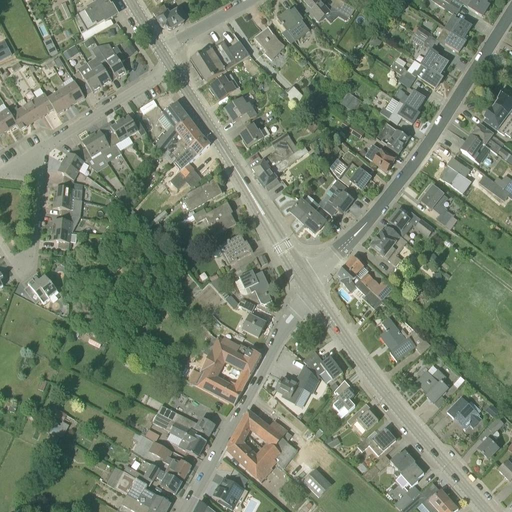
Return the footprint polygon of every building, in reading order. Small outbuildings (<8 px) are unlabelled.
[(106,0),(104,0),(77,16),(74,18),(80,29),(84,27),(112,10),(106,0)] [(305,0),(304,2),(310,8),(305,12),(312,20),(314,18),(318,23),(329,13),(321,4),(323,2),(321,0),(305,0)] [(355,11),(343,3),(337,0),(336,0),(331,9),(349,20),(355,11)] [(441,1),(440,0),(436,0),(434,4),(455,18),(458,12),(441,1)] [(456,0),(455,2),(452,0),(441,0),(441,1),(458,12),(462,6),(467,9),(468,9),(481,18),(488,8),(476,0),(456,0)] [(66,4),(59,7),(66,21),(72,18),(66,4)] [(164,8),(153,15),(157,21),(161,28),(171,31),(183,24),(176,12),(170,15),(168,12),(168,13),(164,8)] [(112,10),(84,27),(87,32),(82,35),(86,42),(114,26),(110,20),(116,16),(112,10)] [(289,14),(279,22),(294,43),(309,32),(294,12),(289,15),(289,14)] [(453,19),(445,31),(461,42),(461,41),(470,28),(459,21),(457,20),(455,19),(453,19)] [(268,30),(254,41),(260,48),(262,46),(268,54),(265,57),(272,63),(285,49),(278,42),(277,43),(273,38),(273,37),(268,30)] [(416,35),(427,42),(436,48),(439,43),(419,30),(416,35)] [(444,45),(458,54),(465,43),(461,41),(461,42),(445,31),(438,41),(445,45),(444,45)] [(0,43),(0,60),(10,56),(3,42),(0,43)] [(436,48),(427,42),(423,48),(432,54),(436,48)] [(207,85),(237,65),(249,58),(239,43),(228,50),(223,43),(193,62),(207,85)] [(133,45),(123,53),(127,59),(138,51),(133,45)] [(64,54),(68,61),(80,53),(76,46),(64,54)] [(96,59),(87,65),(102,89),(111,83),(105,73),(110,70),(107,64),(101,54),(97,49),(92,53),(96,59)] [(112,52),(101,54),(107,64),(110,70),(116,80),(126,74),(120,64),(125,61),(118,49),(112,52)] [(438,78),(447,64),(436,57),(427,71),(438,78)] [(55,73),(53,69),(50,64),(43,68),(49,78),(55,73)] [(427,71),(422,68),(420,67),(416,74),(414,72),(411,77),(406,73),(407,72),(394,64),(390,70),(401,77),(412,84),(416,78),(421,81),(421,82),(435,90),(441,80),(438,78),(427,71)] [(78,71),(79,73),(74,77),(81,88),(86,85),(92,95),(102,89),(87,65),(78,71)] [(412,84),(401,77),(398,83),(408,90),(412,84)] [(229,87),(224,80),(210,90),(219,102),(229,96),(232,101),(242,94),(235,83),(229,87)] [(65,90),(75,106),(84,100),(74,84),(65,90)] [(293,88),(287,95),(298,105),(302,97),(293,88)] [(75,106),(65,90),(56,95),(66,111),(75,106)] [(494,107),(510,118),(511,119),(511,94),(509,92),(508,95),(504,92),(503,94),(501,93),(499,93),(498,94),(497,96),(498,98),(499,99),(498,100),(498,101),(494,107)] [(354,114),(361,103),(347,94),(340,105),(354,114)] [(415,114),(424,100),(413,94),(409,100),(404,96),(399,104),(415,114)] [(56,95),(48,101),(57,116),(66,111),(56,95)] [(57,116),(48,101),(47,101),(44,96),(36,101),(46,117),(54,112),(57,117),(57,116)] [(27,106),(37,122),(46,117),(36,101),(34,102),(31,97),(25,101),(28,106),(27,106)] [(232,126),(240,122),(243,119),(245,123),(257,117),(249,105),(247,106),(243,100),(223,112),(232,126)] [(141,107),(143,113),(158,107),(155,101),(141,107)] [(397,126),(401,120),(411,126),(418,116),(415,114),(399,104),(393,114),(393,115),(393,116),(390,121),(397,126)] [(18,112),(28,127),(37,122),(27,106),(18,112)] [(154,149),(162,156),(178,136),(176,132),(189,122),(184,115),(183,113),(177,106),(163,116),(164,116),(161,119),(160,121),(169,132),(154,149)] [(490,111),(489,113),(486,113),(485,115),(485,117),(484,119),(488,122),(486,124),(499,134),(504,137),(505,135),(511,139),(511,137),(511,119),(510,118),(494,107),(491,111),(490,111)] [(16,109),(8,114),(7,111),(6,112),(16,128),(20,133),(28,127),(18,112),(16,109)] [(390,121),(393,116),(393,115),(383,109),(380,115),(390,121)] [(0,121),(8,133),(16,128),(6,112),(0,115),(0,121)] [(128,117),(119,123),(129,138),(138,133),(141,138),(146,135),(137,120),(132,123),(128,117)] [(162,156),(166,152),(171,156),(176,163),(184,155),(189,150),(202,140),(202,139),(201,138),(203,137),(201,136),(200,136),(198,134),(199,133),(196,129),(195,130),(189,122),(176,132),(178,136),(162,156)] [(115,147),(129,138),(119,123),(110,129),(114,135),(109,138),(115,147)] [(365,136),(354,129),(349,126),(346,131),(361,141),(365,136)] [(386,126),(376,142),(398,156),(408,140),(386,126)] [(248,150),(264,140),(270,136),(266,129),(257,134),(253,127),(239,136),(248,150)] [(474,133),(471,137),(489,151),(497,156),(497,155),(505,160),(509,154),(502,149),(504,145),(492,137),(478,127),(478,128),(476,127),(474,128),(473,130),(473,132),(474,133)] [(121,156),(115,147),(109,138),(104,141),(100,133),(91,138),(100,154),(104,161),(105,161),(107,165),(107,164),(104,159),(112,154),(116,160),(121,156)] [(253,176),(257,181),(285,160),(293,155),(285,144),(290,140),(286,135),(270,145),(278,156),(280,154),(282,158),(272,165),(268,159),(252,171),(255,175),(253,176)] [(478,165),(489,151),(471,137),(460,152),(478,165)] [(104,161),(100,154),(91,138),(82,144),(85,150),(80,153),(81,154),(86,163),(86,162),(87,163),(91,170),(95,172),(98,170),(96,167),(105,161),(104,161)] [(209,147),(202,140),(189,150),(184,155),(176,163),(177,163),(175,165),(182,173),(170,183),(178,192),(187,184),(193,191),(202,182),(189,167),(209,147)] [(365,158),(373,164),(388,173),(395,161),(379,151),(372,146),(365,158)] [(294,156),(293,155),(285,160),(257,181),(261,187),(263,186),(268,193),(280,185),(275,178),(308,154),(304,149),(294,156)] [(63,165),(78,173),(83,164),(84,165),(87,163),(86,162),(86,163),(81,154),(74,159),(68,155),(63,165)] [(351,165),(347,170),(337,161),(330,170),(338,181),(348,189),(351,185),(361,192),(370,180),(360,173),(361,172),(351,165)] [(444,183),(463,195),(471,184),(465,179),(469,174),(452,161),(447,168),(452,171),(444,183)] [(73,182),(78,173),(63,165),(57,174),(64,177),(63,185),(73,186),(74,182),(73,182)] [(508,195),(511,198),(511,179),(508,185),(504,191),(494,183),(484,176),(478,184),(503,202),(508,195)] [(494,183),(504,191),(508,185),(497,177),(494,183)] [(215,181),(196,191),(198,196),(185,203),(190,212),(222,195),(215,181)] [(326,196),(331,200),(335,203),(326,214),(331,218),(336,211),(342,216),(353,202),(344,195),(347,191),(337,182),(326,196)] [(55,190),(54,200),(72,202),(81,203),(82,187),(73,186),(63,185),(62,190),(55,190)] [(433,188),(420,204),(431,212),(431,211),(439,218),(436,222),(444,228),(452,218),(439,207),(446,198),(444,197),(433,188)] [(116,196),(119,201),(127,196),(124,191),(116,196)] [(81,203),(72,202),(54,200),(52,211),(61,212),(61,217),(72,218),(80,219),(82,203),(81,203)] [(292,212),(305,224),(314,213),(320,207),(314,202),(308,208),(301,202),(292,212)] [(122,203),(118,208),(129,216),(132,211),(122,203)] [(215,224),(221,234),(236,225),(229,212),(231,211),(227,204),(206,216),(204,211),(193,217),(197,225),(206,220),(210,227),(215,224)] [(140,217),(132,211),(129,216),(137,221),(140,217)] [(409,221),(398,212),(387,227),(402,240),(414,225),(409,222),(409,221)] [(168,217),(165,213),(147,229),(150,232),(168,217)] [(325,223),(314,213),(305,224),(309,228),(308,230),(314,236),(325,223)] [(52,233),(70,235),(72,218),(61,217),(60,223),(53,222),(52,233)] [(428,238),(433,231),(421,222),(416,229),(428,238)] [(396,268),(401,262),(396,258),(407,244),(402,240),(387,227),(370,248),(384,260),(385,260),(396,268)] [(70,235),(52,233),(51,243),(58,244),(58,250),(68,251),(70,235)] [(240,236),(218,248),(214,250),(212,253),(214,257),(217,257),(222,255),(228,267),(240,261),(253,254),(248,246),(246,247),(240,236)] [(258,259),(262,267),(267,265),(264,257),(258,259)] [(366,275),(368,273),(353,259),(346,267),(370,290),(369,291),(381,302),(392,291),(384,283),(380,287),(366,275)] [(339,279),(340,278),(342,276),(344,279),(339,284),(351,295),(357,289),(366,298),(363,301),(375,312),(383,304),(381,302),(369,291),(370,290),(346,267),(338,276),(337,276),(337,277),(337,278),(339,279)] [(252,272),(240,278),(238,279),(244,291),(249,289),(251,294),(255,293),(261,305),(264,306),(272,303),(269,296),(272,294),(262,273),(255,277),(252,272)] [(36,280),(27,286),(35,296),(40,302),(43,306),(49,302),(48,300),(57,294),(45,278),(39,283),(36,280)] [(233,309),(237,306),(238,305),(231,297),(229,299),(223,292),(224,291),(219,286),(223,283),(219,279),(210,284),(233,309)] [(40,302),(35,296),(30,300),(35,306),(40,302)] [(238,305),(237,306),(240,308),(252,314),(255,307),(245,302),(244,304),(241,302),(240,303),(240,304),(238,305)] [(265,325),(256,320),(248,316),(244,325),(246,325),(243,332),(258,339),(265,325)] [(387,333),(380,338),(385,346),(386,345),(392,353),(389,355),(395,364),(414,350),(420,358),(429,348),(414,334),(406,339),(401,333),(398,335),(388,322),(382,326),(387,333)] [(129,345),(133,338),(128,336),(125,343),(129,345)] [(207,357),(222,366),(227,363),(244,372),(243,373),(251,376),(261,357),(240,345),(236,354),(221,346),(224,341),(217,337),(207,357)] [(325,372),(333,382),(342,375),(330,358),(323,363),(315,353),(303,362),(318,377),(325,372)] [(188,382),(193,385),(234,407),(251,376),(243,373),(236,387),(230,384),(228,388),(214,380),(222,366),(207,357),(198,374),(193,371),(188,382)] [(275,390),(276,391),(275,392),(289,400),(293,393),(300,396),(303,391),(311,395),(318,383),(304,369),(296,384),(290,382),(289,384),(282,380),(278,387),(277,386),(275,390)] [(431,378),(427,374),(416,384),(429,396),(427,398),(433,405),(447,390),(441,384),(446,379),(438,371),(431,378)] [(41,382),(37,392),(42,394),(46,384),(41,382)] [(344,382),(332,395),(334,397),(337,395),(340,398),(336,401),(338,403),(333,407),(339,414),(337,416),(341,420),(355,408),(349,402),(354,398),(348,391),(351,389),(344,382)] [(468,405),(461,399),(447,414),(453,420),(455,418),(466,428),(469,425),(473,429),(481,420),(467,407),(468,405)] [(347,423),(351,427),(357,422),(366,433),(378,422),(369,412),(370,411),(365,406),(347,423)] [(492,407),(487,412),(493,418),(498,413),(492,407)] [(161,408),(157,415),(197,435),(200,437),(202,435),(209,438),(214,427),(201,420),(197,427),(161,408)] [(246,436),(248,437),(250,432),(267,445),(262,450),(264,452),(276,465),(277,464),(284,470),(298,452),(287,444),(292,437),(287,433),(274,422),(268,430),(247,413),(238,430),(246,436)] [(177,449),(187,454),(197,459),(206,443),(196,437),(197,435),(157,415),(152,425),(170,434),(169,435),(181,441),(177,449)] [(487,430),(493,435),(503,425),(497,419),(487,430)] [(64,436),(70,426),(64,422),(57,432),(64,436)] [(264,452),(262,450),(257,456),(244,444),(248,437),(246,436),(238,430),(226,451),(257,480),(261,484),(263,482),(271,489),(278,481),(270,473),(276,465),(264,452)] [(361,453),(368,447),(377,458),(395,442),(385,430),(370,443),(367,439),(357,447),(361,453)] [(158,442),(160,436),(150,431),(147,436),(158,442)] [(488,461),(498,450),(494,446),(497,442),(491,436),(477,451),(488,461)] [(52,437),(48,447),(54,450),(58,440),(52,437)] [(326,457),(332,451),(318,438),(313,444),(326,457)] [(177,481),(179,478),(184,481),(191,468),(182,463),(181,462),(180,464),(167,457),(170,451),(155,443),(150,452),(164,460),(163,462),(170,467),(166,474),(177,481)] [(405,452),(401,455),(400,454),(390,463),(398,472),(394,476),(397,479),(414,463),(405,452)] [(507,462),(498,472),(509,483),(511,480),(511,460),(510,459),(507,462)] [(414,463),(397,479),(398,479),(400,477),(408,485),(404,489),(408,493),(418,484),(417,482),(424,476),(417,468),(418,467),(414,463)] [(368,482),(380,471),(375,465),(363,476),(368,482)] [(164,473),(156,468),(152,466),(144,479),(126,469),(124,473),(147,487),(149,488),(155,478),(163,482),(160,488),(175,496),(182,484),(177,481),(166,474),(166,475),(164,474),(164,473)] [(319,499),(332,487),(316,471),(303,484),(319,499)] [(124,473),(114,490),(152,511),(166,511),(170,505),(145,491),(147,487),(124,473)] [(245,491),(237,487),(238,486),(227,480),(221,491),(218,489),(213,498),(220,502),(221,505),(230,510),(235,501),(238,503),(245,491)] [(152,511),(114,490),(114,491),(126,498),(118,511),(152,511)] [(413,511),(421,505),(427,511),(437,511),(449,501),(441,492),(429,502),(427,500),(422,494),(417,498),(401,511),(413,511)] [(394,506),(399,511),(411,501),(406,495),(394,506)] [(457,511),(458,511),(449,501),(437,511),(457,511)] [(211,511),(200,503),(194,511),(211,511)]
